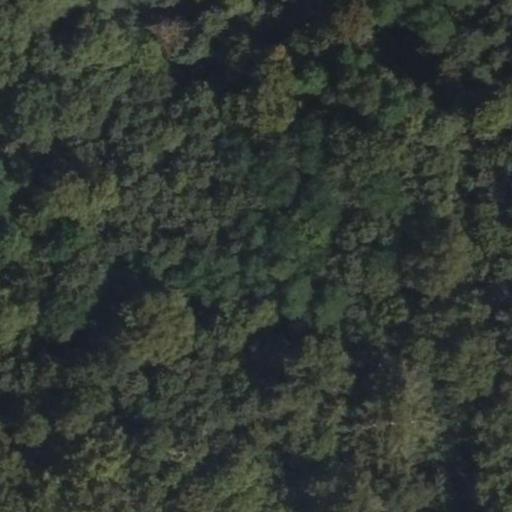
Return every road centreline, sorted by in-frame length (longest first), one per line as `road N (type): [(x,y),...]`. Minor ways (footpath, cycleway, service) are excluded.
road 1 (track): [(361,511),(218,302),(129,103)]
road 2 (track): [(129,103),(511,207)]
